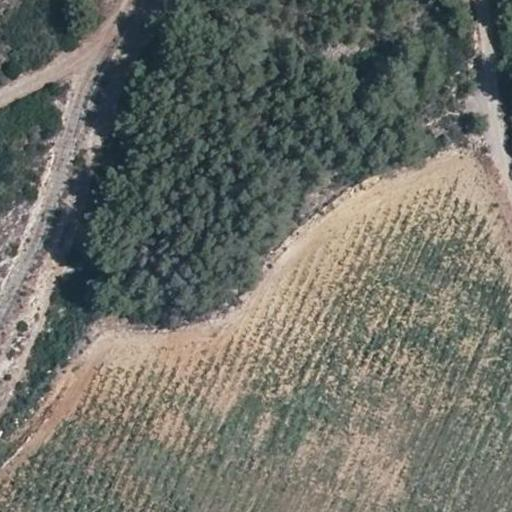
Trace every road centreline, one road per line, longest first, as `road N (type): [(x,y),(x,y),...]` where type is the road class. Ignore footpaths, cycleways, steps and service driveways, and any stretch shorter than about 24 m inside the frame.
road 1 (track): [(176,0),(102,123),(0,402)]
road 2 (track): [(0,346),(103,50),(132,0)]
road 3 (unclassified): [(511,168),(499,135),(484,0)]
